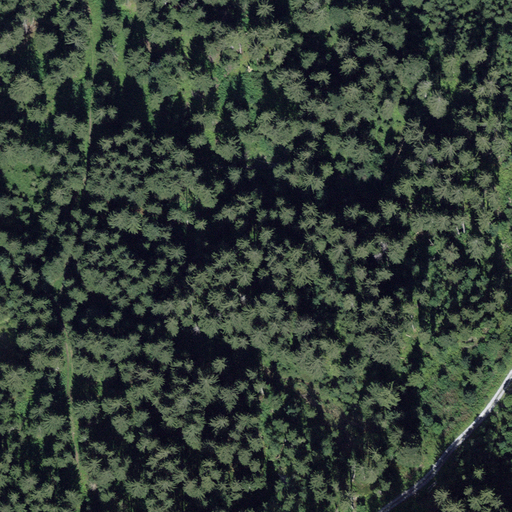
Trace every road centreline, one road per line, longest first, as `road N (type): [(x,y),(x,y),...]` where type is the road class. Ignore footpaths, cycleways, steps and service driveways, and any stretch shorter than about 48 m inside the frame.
road 1 (track): [(87,0),(85,100),(47,212)]
road 2 (track): [(511,377),(429,476),(384,511)]
